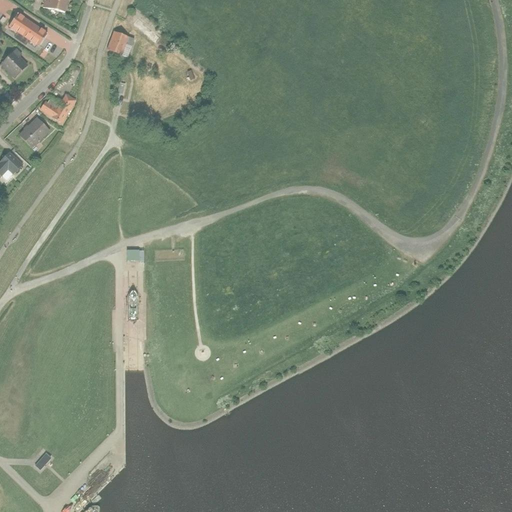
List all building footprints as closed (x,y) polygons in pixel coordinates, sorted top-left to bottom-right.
[(59,0),(37,0),(37,4),(58,9),(59,0)] [(40,31),(11,11),(5,20),(2,24),(32,44),(40,31)] [(126,37),(106,30),(99,48),(119,55),(126,37)] [(7,48),(0,55),(0,68),(8,76),(21,63),(7,48)] [(40,98),(34,107),(45,114),(55,120),(70,98),(60,92),(54,102),(45,95),(42,100),(40,98)] [(30,116),(13,132),(24,144),(42,127),(30,116)] [(17,162),(4,149),(0,152),(0,168),(1,167),(6,172),(17,162)] [(132,248),(120,247),(119,259),(131,259),(132,248)] [(44,457),(38,451),(27,462),(32,468),(44,457)]
